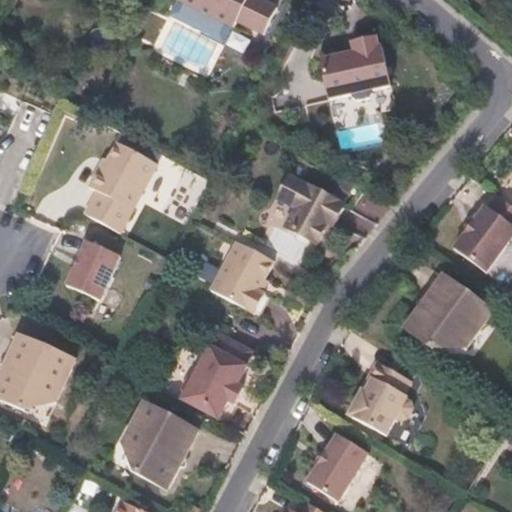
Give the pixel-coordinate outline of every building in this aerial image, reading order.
[(175,0),(176,0),(232,28),(235,21),(262,35),(275,8),(259,0),(175,0)] [(319,60),(328,100),(350,95),(351,98),(356,101),(368,99),(371,94),(370,91),(389,87),(381,47),(377,48),(375,38),(350,43),(353,55),(343,57),(343,55),(319,60)] [(92,192),(80,215),(115,234),(152,165),(113,143),(102,162),(97,171),(93,170),(84,188),(92,192)] [(98,160),(93,170),(97,171),(102,162),(98,160)] [(341,206),(287,176),(274,200),(292,209),(282,228),(313,245),(324,225),(329,228),(341,206)] [(511,232),(511,208),(494,195),(485,207),(482,206),(451,248),(482,272),(511,232)] [(95,301),(114,257),(80,242),(61,287),(95,301)] [(269,263),(232,243),(206,291),(250,315),(260,296),(254,292),(269,263)] [(439,275),(399,328),(428,351),(440,334),(461,349),(488,312),(439,275)] [(51,401),(71,358),(15,332),(0,364),(0,399),(19,409),(27,390),(51,401)] [(249,351),(214,332),(191,376),(184,377),(178,388),(180,395),(177,401),(214,421),(224,402),(228,404),(237,387),(233,385),(249,351)] [(364,388),(351,413),(389,433),(398,416),(403,419),(409,417),(414,407),(412,400),(407,398),(409,395),(406,394),(413,381),(378,362),(370,376),(373,378),(367,390),(364,388)] [(373,378),(370,376),(364,388),(367,390),(373,378)] [(162,492),(194,433),(140,404),(117,445),(140,457),(130,475),(162,492)] [(493,420),(486,431),(494,436),(501,425),(493,420)] [(343,499),(373,451),(343,431),(312,479),(343,499)] [(331,511),(310,498),(301,510),(291,504),(285,511),(331,511)] [(139,511),(121,502),(116,511),(139,511)] [(192,511),(195,507),(186,503),(180,511),(192,511)]
